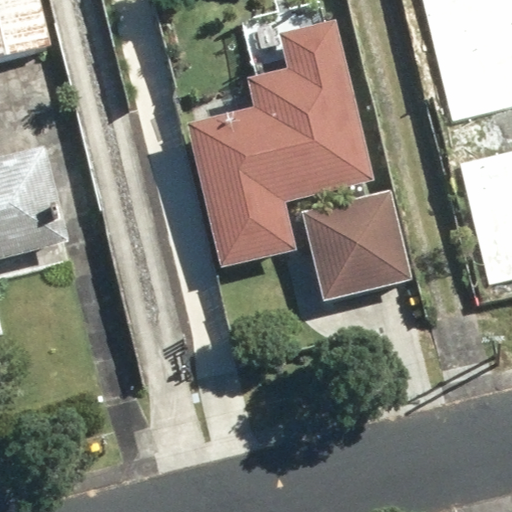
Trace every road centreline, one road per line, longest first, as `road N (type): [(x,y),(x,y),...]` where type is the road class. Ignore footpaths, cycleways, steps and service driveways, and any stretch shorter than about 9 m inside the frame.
road 1 (unknown): [(70,0),(181,461)]
road 2 (residential): [(511,444),(238,511)]
